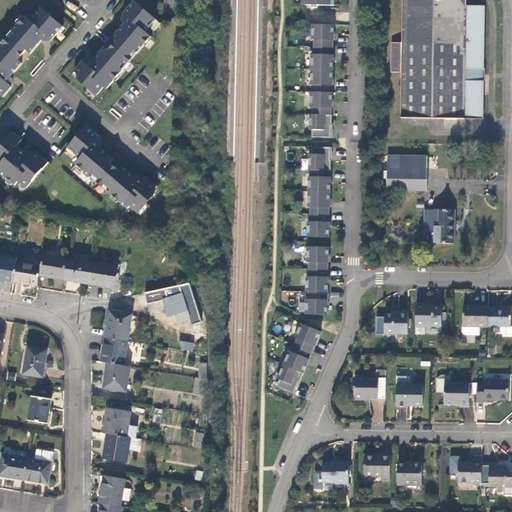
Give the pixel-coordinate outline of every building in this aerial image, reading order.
[(484,119),(485,5),(466,5),(466,0),(404,0),(403,43),(392,42),(392,72),(403,73),(403,118),(484,119)] [(108,52),(104,49),(93,61),(91,60),(86,60),(83,63),(82,62),(73,73),(88,86),(86,88),(96,96),(104,88),(106,90),(151,37),(145,32),(156,21),(134,3),(123,14),(124,15),(122,18),(122,23),(124,25),(112,39),(116,42),(108,52)] [(24,17),(0,45),(0,98),(1,99),(11,88),(10,87),(12,86),(12,79),(10,78),(21,65),(17,61),(26,52),(29,54),(42,41),(43,43),(49,42),(51,40),(57,46),(69,32),(52,19),(40,9),(30,22),(24,17)] [(334,24),(312,23),(312,39),(314,39),(314,53),(311,53),(311,84),(313,84),(313,91),(311,91),(310,106),(313,106),(313,114),(310,113),(310,129),(312,129),(312,136),(331,136),(331,124),(332,124),(332,114),(331,114),(331,101),(332,101),(332,92),(332,79),(333,79),(333,59),(332,59),(333,34),(334,34),(334,24)] [(75,165),(109,194),(127,209),(131,206),(139,213),(148,204),(144,201),(157,187),(147,178),(146,179),(144,177),(138,177),(136,179),(123,168),(119,171),(110,163),(113,159),(100,148),(101,146),(100,140),(98,138),(99,137),(86,127),(77,136),(67,148),(80,159),(75,165)] [(11,132),(0,145),(0,174),(13,186),(17,182),(25,190),(47,164),(35,153),(29,160),(15,148),(21,141),(11,132)] [(331,146),(312,146),(312,153),(310,153),(309,168),(312,168),(311,176),(309,176),(309,206),(311,206),(311,221),(308,221),(308,236),(330,236),(330,226),(329,226),(330,201),(331,182),(330,181),(330,169),(331,169),(331,159),(330,159),(331,146)] [(390,190),(430,191),(430,168),(430,156),(390,155),(390,190)] [(457,244),(458,209),(437,209),(437,210),(428,210),(427,231),(437,232),(437,243),(457,244)] [(330,246),(308,246),(308,261),(310,261),(310,276),(307,276),(307,291),(309,291),(309,298),(307,298),(306,313),(328,314),(329,304),(328,304),(328,291),(329,291),(329,281),(328,281),(329,256),(330,256),(330,246)] [(40,276),(64,280),(68,259),(44,254),(42,266),(40,276)] [(0,279),(14,282),(17,262),(18,259),(0,256),(0,279)] [(93,262),(68,257),(68,259),(64,280),(89,284),(93,262)] [(42,266),(17,262),(14,282),(31,285),(32,281),(39,282),(40,276),(42,266)] [(118,266),(93,262),(89,284),(114,288),(117,274),(118,266)] [(193,324),(201,320),(189,283),(146,293),(148,303),(163,299),(169,317),(177,314),(179,321),(190,317),(193,324)] [(430,308),(419,308),(419,330),(430,331),(430,329),(445,330),(446,309),(434,309),(430,309),(430,308)] [(466,328),(492,328),(492,309),(492,308),(476,308),(467,308),(466,328)] [(511,309),(501,309),(492,309),(492,328),(504,328),(504,335),(506,337),(511,336),(511,309)] [(132,316),(109,312),(105,338),(128,341),(132,316)] [(388,336),(411,337),(412,314),(402,314),(401,316),(396,316),(391,316),(389,318),(388,336)] [(322,331),(302,322),(296,336),(298,337),(293,351),(290,350),(279,378),(281,379),(278,385),(295,393),(300,381),(301,381),(309,363),(308,363),(317,340),(318,340),(322,331)] [(203,351),(205,336),(195,335),(193,350),(203,351)] [(124,366),(128,341),(105,338),(101,362),(108,363),(124,366)] [(193,351),(194,343),(180,341),(179,350),(193,351)] [(47,350),(28,347),(23,375),(41,378),(44,363),(46,363),(47,350)] [(17,381),(20,364),(10,363),(7,379),(17,381)] [(126,392),(131,367),(124,366),(108,363),(104,388),(126,392)] [(382,381),(359,381),(360,402),(368,402),(368,401),(374,401),(390,401),(390,374),(382,374),(382,381)] [(201,394),(203,379),(195,378),(193,393),(201,394)] [(401,380),(401,410),(413,410),(413,408),(417,408),(427,408),(427,388),(414,388),(414,383),(412,380),(401,380)] [(489,384),(481,384),(481,404),(490,404),(490,401),(494,401),(498,401),(498,400),(511,399),(511,382),(490,382),(489,384)] [(473,408),(473,385),(448,385),(448,406),(458,406),(463,406),(463,408),(473,408)] [(48,424),(51,400),(32,397),(28,421),(48,424)] [(108,409),(103,433),(107,434),(127,437),(129,425),(131,413),(108,409)] [(140,427),(129,425),(127,437),(131,438),(137,439),(140,427)] [(129,450),(131,438),(127,437),(107,434),(104,459),(127,462),(129,450)] [(201,448),(203,435),(196,434),(193,447),(201,448)] [(138,451),(140,439),(137,439),(131,438),(129,450),(138,451)] [(35,461),(26,459),(23,480),(40,483),(40,480),(49,481),(53,453),(37,450),(35,461)] [(7,477),(23,480),(26,459),(2,455),(0,465),(0,472),(7,474),(7,477)] [(396,483),(395,456),(388,456),(387,458),(379,458),(371,458),(370,478),(387,478),(386,483),(396,483)] [(463,484),(486,484),(486,464),(486,458),(478,458),(478,464),(470,464),(463,464),(463,484)] [(354,486),(354,464),(348,464),(344,464),(342,466),(330,465),(328,467),(328,484),(338,485),(339,486),(354,486)] [(416,464),(403,464),(403,487),(427,487),(428,466),(422,466),(416,466),(416,464)] [(486,487),(511,487),(511,472),(508,469),(503,469),(503,464),(486,464),(486,484),(486,487)] [(202,481),(203,472),(196,471),(195,480),(202,481)] [(104,477),(100,504),(102,504),(121,507),(122,501),(124,488),(125,481),(104,477)] [(132,490),(124,488),(122,501),(129,502),(132,490)]
